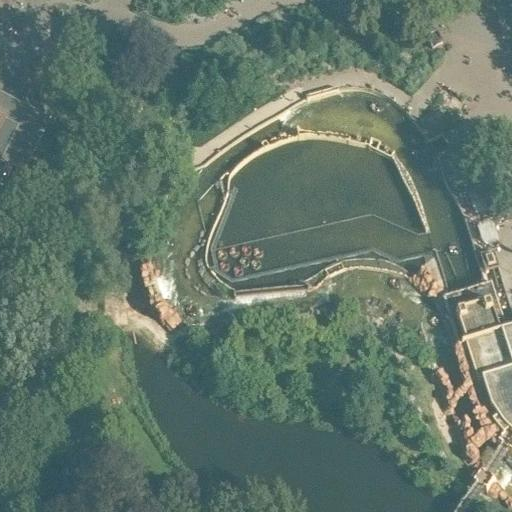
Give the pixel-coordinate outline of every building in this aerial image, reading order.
[(434,34),(426,38),(434,52),(442,48),(434,34)] [(468,93),(458,98),(466,113),(476,108),(468,93)] [(0,189),(2,190),(11,172),(19,176),(46,122),(0,99),(0,189)] [(133,130),(116,124),(113,131),(111,138),(128,144),(130,137),(133,130)] [(476,263),(480,276),(497,272),(494,259),(485,261),(476,263)] [(481,286),(441,301),(476,419),(483,417),(493,433),(501,439),(494,450),(511,462),(511,460),(511,332),(507,334),(490,283),(481,286)]
